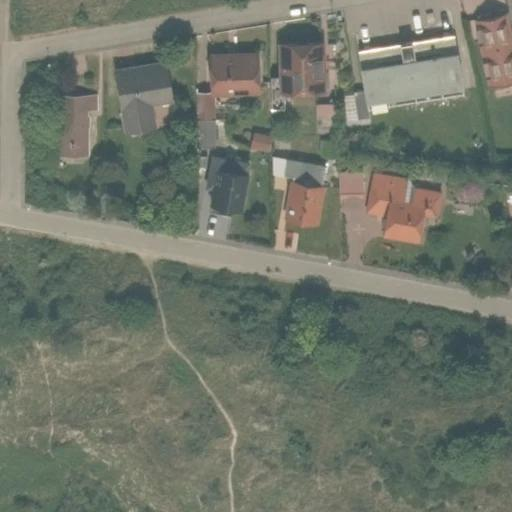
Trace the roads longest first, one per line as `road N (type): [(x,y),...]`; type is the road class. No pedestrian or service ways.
road 1 (residential): [(11,219),(353,298),(511,324)]
road 2 (residential): [(355,0),(12,56),(11,219)]
